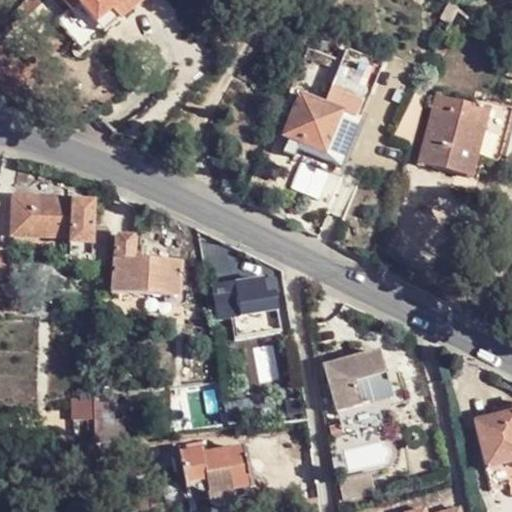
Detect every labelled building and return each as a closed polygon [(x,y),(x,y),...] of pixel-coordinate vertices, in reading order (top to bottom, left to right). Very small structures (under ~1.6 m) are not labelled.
[(134,9),(125,0),(124,0),(94,28),(77,10),(72,14),(59,26),(84,55),(134,9)] [(124,0),(60,0),(72,14),(77,10),(94,28),(124,0)] [(125,0),(134,9),(143,0),(125,0)] [(425,96),(417,93),(398,130),(407,134),(403,149),(410,151),(425,96)] [(328,94),(321,109),(344,119),(349,122),(356,106),(328,94)] [(469,180),(488,113),(437,99),(418,167),(469,180)] [(321,109),(302,100),(284,141),(326,160),(344,119),(321,109)] [(72,259),(90,259),(91,249),(93,227),(95,203),(77,203),(77,200),(56,200),(55,203),(40,203),(40,199),(15,198),(14,239),(73,241),(72,259)] [(182,301),(184,265),(135,262),(137,246),(134,240),(118,238),(114,242),(113,297),(182,301)] [(90,259),(89,273),(89,277),(105,277),(107,250),(91,249),(90,259)] [(0,250),(0,303),(7,304),(10,270),(12,252),(0,250)] [(272,279),(262,281),(264,299),(272,297),(273,300),(275,299),(272,279)] [(264,299),(262,281),(213,289),(219,323),(275,315),(273,300),(272,297),(264,299)] [(275,315),(231,322),(233,342),(278,336),(275,315)] [(392,400),(380,356),(328,372),(340,415),(392,400)] [(87,422),(89,445),(123,442),(121,416),(114,417),(112,396),(68,400),(70,424),(87,422)] [(249,413),(251,430),(266,428),(264,411),(249,413)] [(511,413),(508,414),(474,422),(486,470),(511,463),(511,413)] [(186,507),(226,498),(222,477),(217,464),(180,473),(163,480),(165,490),(168,503),(183,499),(186,507)] [(222,477),(226,498),(243,493),(239,473),(222,477)] [(374,490),(369,473),(337,482),(342,499),(374,490)] [(168,503),(165,490),(145,494),(146,500),(148,508),(168,503)] [(132,511),(148,508),(146,500),(131,503),(131,511),(132,511)] [(317,511),(316,502),(290,505),(291,511),(317,511)]
